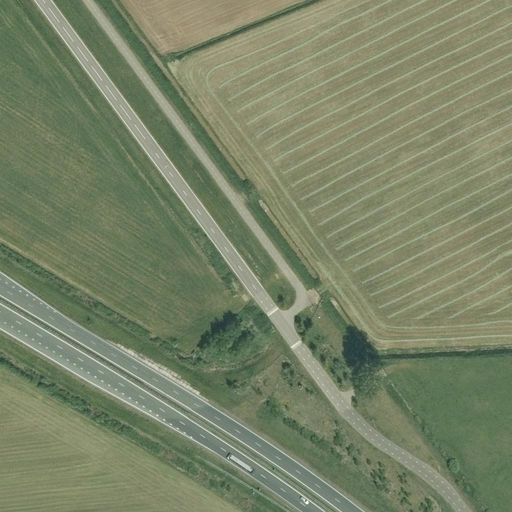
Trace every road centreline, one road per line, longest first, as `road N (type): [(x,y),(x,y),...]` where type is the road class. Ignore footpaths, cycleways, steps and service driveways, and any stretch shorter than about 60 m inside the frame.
road 1 (unclassified): [(463,511),(431,475),(348,415),(42,0)]
road 2 (trunk): [(349,511),(131,363),(0,287)]
road 3 (trunk): [(0,312),(179,420),(310,511)]
